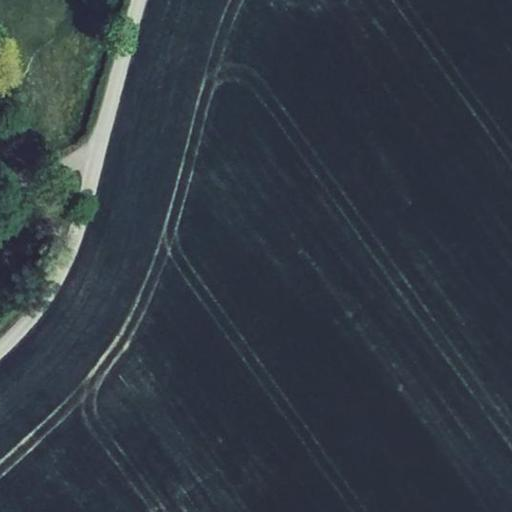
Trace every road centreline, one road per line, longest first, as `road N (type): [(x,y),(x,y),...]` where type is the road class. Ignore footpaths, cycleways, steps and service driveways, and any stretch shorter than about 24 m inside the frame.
road 1 (unclassified): [(96,149),(58,271),(0,348)]
road 2 (unclassified): [(138,0),(96,149)]
